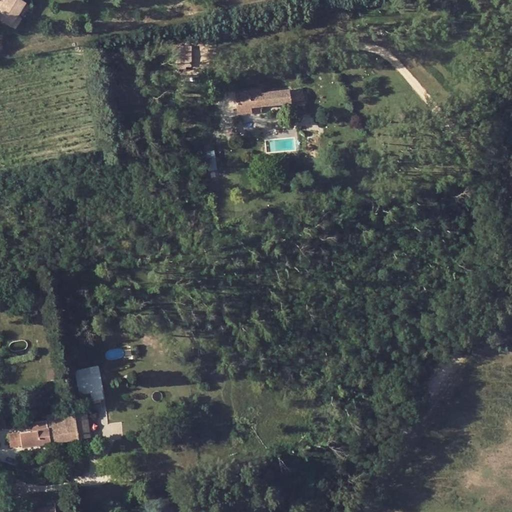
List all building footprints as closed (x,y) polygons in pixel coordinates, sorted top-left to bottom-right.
[(0,9),(2,11),(0,13),(0,22),(12,31),(28,6),(22,3),(18,0),(9,0),(7,3),(2,0),(0,2),(0,9)] [(251,107),(260,106),(290,103),(289,101),(303,100),(302,90),(290,92),(289,89),(260,92),(259,89),(234,92),(237,113),(252,112),(251,107)] [(206,151),(210,170),(218,169),(215,150),(206,151)] [(87,374),(99,373),(97,366),(86,368),(87,374)] [(99,373),(87,374),(86,368),(75,370),(80,393),(91,391),(93,399),(104,397),(99,373)] [(66,416),(63,417),(56,418),(59,440),(89,435),(87,416),(86,409),(73,410),(74,415),(66,416)] [(56,418),(53,419),(35,422),(36,430),(10,434),(11,445),(22,443),(22,446),(59,440),(56,418)]
